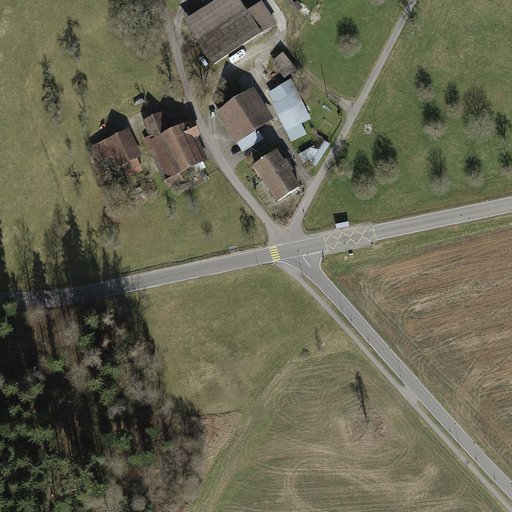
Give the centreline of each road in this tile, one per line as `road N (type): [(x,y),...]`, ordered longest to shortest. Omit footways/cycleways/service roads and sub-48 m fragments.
road 1 (tertiary): [(511,489),(292,250)]
road 2 (tertiary): [(0,299),(104,291),(292,250)]
road 3 (track): [(156,0),(213,155),(292,250)]
road 4 (track): [(414,0),(294,225),(292,250)]
road 5 (tertiary): [(292,250),(511,204)]
